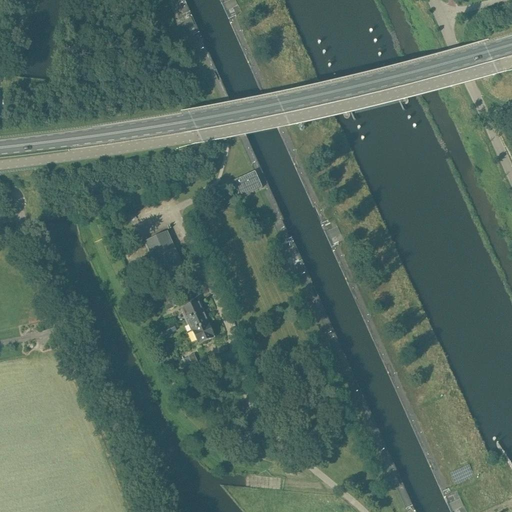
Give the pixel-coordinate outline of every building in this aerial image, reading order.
[(388,67),(402,98),(403,99),(403,100),(404,100),(405,100),(406,100),(407,100),(407,99),(408,98),(408,97),(407,96),(394,65),(393,65),(392,64),(391,64),(390,64),(389,65),(388,66),(388,67)] [(330,81),(330,82),(344,112),(345,113),(345,114),(346,114),(347,114),(348,114),(349,114),(349,113),(349,112),(349,111),(335,79),(334,78),(333,78),(332,78),(331,78),(331,79),(330,80),(330,81)] [(255,172),(234,181),(241,198),(262,188),(255,172)] [(167,232),(145,242),(156,267),(161,278),(161,279),(184,269),(169,235),(167,232)] [(132,265),(127,267),(137,289),(142,287),(132,265)] [(167,294),(157,298),(160,304),(164,303),(171,301),(167,294)] [(171,301),(164,303),(167,311),(177,306),(174,299),(171,301)] [(199,300),(180,308),(183,313),(182,314),(185,321),(188,320),(205,312),(199,300)] [(188,320),(185,321),(187,326),(188,326),(192,333),(209,325),(210,325),(205,312),(188,320)] [(176,322),(157,330),(159,335),(159,334),(161,338),(177,331),(175,327),(178,326),(176,322)] [(209,325),(192,333),(196,342),(196,341),(199,346),(215,338),(217,337),(214,330),(212,331),(209,325)] [(182,354),(177,357),(180,361),(181,364),(183,366),(185,366),(186,367),(187,366),(192,364),(192,366),(193,367),(199,364),(198,364),(198,362),(194,354),(188,357),(184,359),(182,354)] [(449,503),(453,511),(463,507),(460,499),(449,503)]
